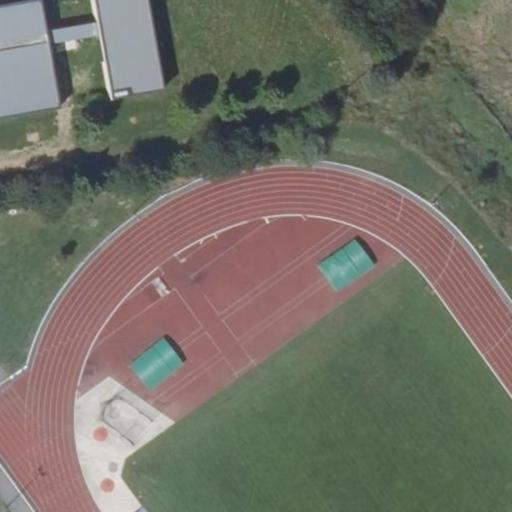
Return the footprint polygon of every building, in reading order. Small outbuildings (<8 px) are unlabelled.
[(0,118),(57,108),(37,0),(31,0),(0,5),(0,118)] [(160,90),(144,0),(91,0),(96,24),(106,22),(113,61),(103,63),(109,99),(160,90)] [(96,24),(43,33),(45,45),(108,34),(106,22),(96,24)] [(336,289),(371,267),(353,239),(318,262),(336,289)] [(128,363),(147,390),(181,365),(161,338),(128,363)]
